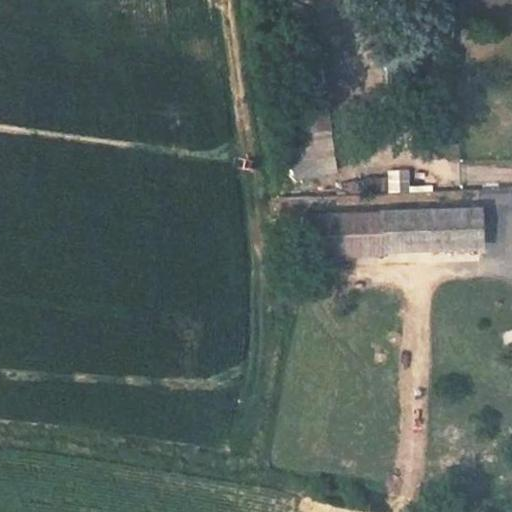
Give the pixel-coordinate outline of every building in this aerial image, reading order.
[(286,112),(289,175),(334,173),(331,110),(286,112)] [(409,189),(407,168),(387,169),(388,190),(409,189)] [(183,190),(205,190),(205,175),(183,175),(183,190)] [(470,200),(379,204),(381,240),(471,235),(470,200)] [(379,204),(304,208),(306,244),(381,240),(379,204)] [(511,315),(489,316),(496,355),(511,351),(511,315)]
